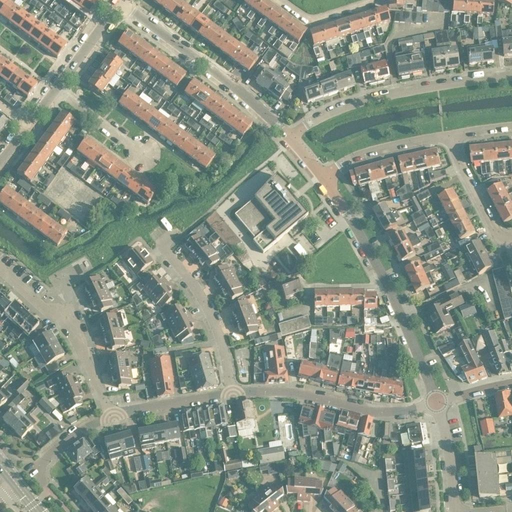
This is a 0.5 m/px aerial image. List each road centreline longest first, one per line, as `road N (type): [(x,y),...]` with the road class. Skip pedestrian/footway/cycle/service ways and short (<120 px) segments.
road 1 (residential): [(437,400),(376,256),(322,174)]
road 2 (residential): [(511,76),(343,105),(291,138)]
road 3 (residential): [(291,138),(119,2)]
road 4 (residential): [(232,392),(283,390),(371,411),(409,411),(437,400)]
road 5 (residential): [(111,415),(62,315),(0,268)]
road 6 (residential): [(232,392),(218,331),(162,246),(179,233)]
road 7 (residential): [(322,174),(450,136)]
road 8 (residential): [(111,415),(232,392)]
